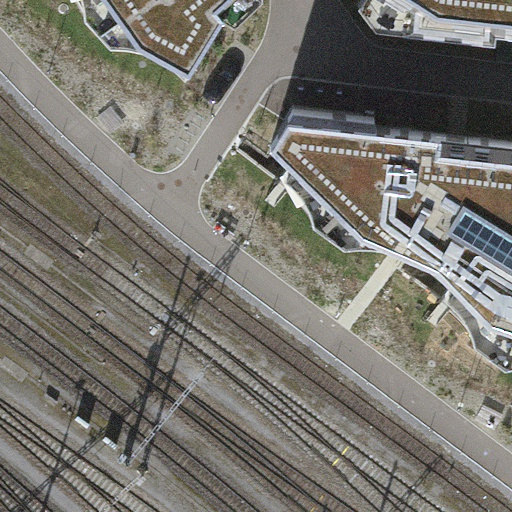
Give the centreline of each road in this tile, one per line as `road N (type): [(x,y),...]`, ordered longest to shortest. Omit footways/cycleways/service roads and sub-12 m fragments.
road 1 (residential): [(285,0),(167,206)]
road 2 (residential): [(511,79),(364,61),(301,0)]
